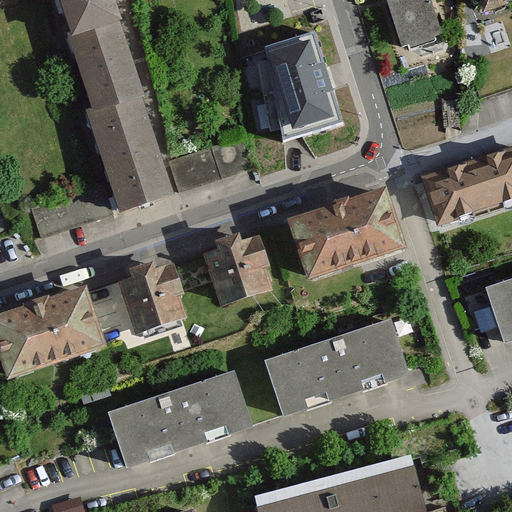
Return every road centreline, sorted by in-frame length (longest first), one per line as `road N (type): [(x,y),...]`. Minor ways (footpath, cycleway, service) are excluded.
road 1 (residential): [(398,166),(0,290)]
road 2 (residential): [(347,0),(398,166)]
